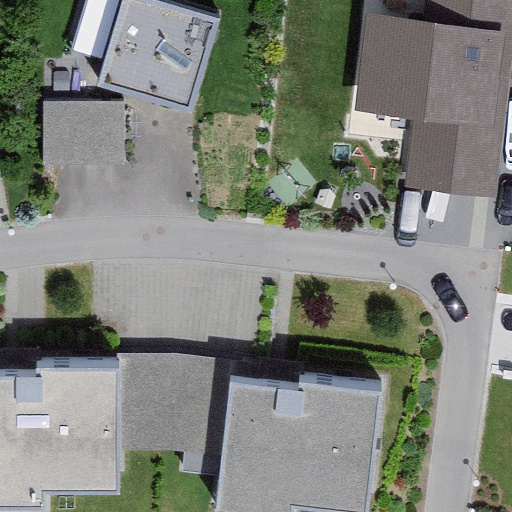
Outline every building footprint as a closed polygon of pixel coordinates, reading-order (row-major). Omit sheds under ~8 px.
[(217,21),(146,0),(122,0),(97,86),(190,114),(217,21)] [(511,71),(511,0),(426,0),(424,18),(368,11),(355,111),(417,119),(409,182),(497,194),(511,71)] [(126,100),(44,102),(45,167),(128,165),(126,100)] [(117,373),(0,374),(0,511),(47,511),(47,501),(118,500),(117,373)] [(367,511),(383,393),(232,375),(215,511),(295,511),(296,510),(309,511),(367,511)]
